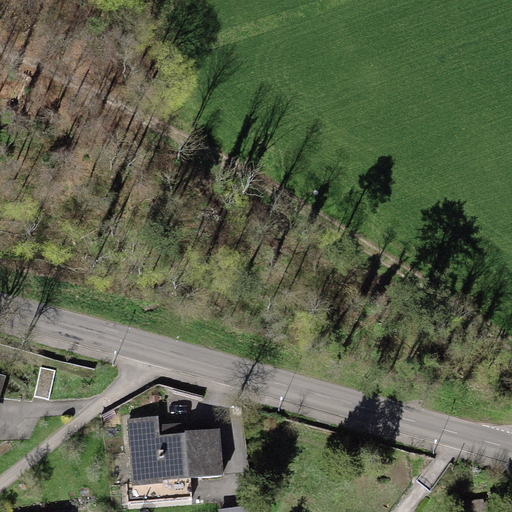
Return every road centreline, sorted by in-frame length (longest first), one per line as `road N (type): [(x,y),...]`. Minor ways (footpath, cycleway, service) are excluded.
road 1 (track): [(511,340),(208,126),(106,68),(0,23)]
road 2 (secondary): [(511,449),(0,311)]
